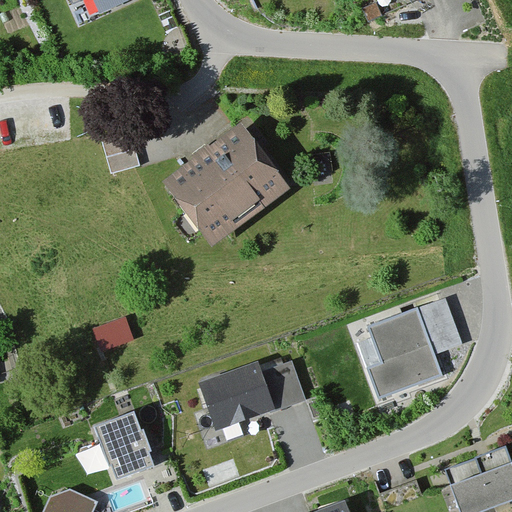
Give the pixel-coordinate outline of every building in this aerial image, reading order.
[(87,0),(95,18),(138,0),(87,0)] [(403,0),(408,8),(424,0),(403,0)] [(154,194),(201,255),(281,193),(233,132),(154,194)] [(355,346),(377,403),(442,378),(435,359),(461,349),(442,301),(365,330),(369,341),(355,346)] [(127,315),(98,325),(104,342),(133,331),(127,315)] [(192,389),(211,439),(307,404),(292,366),(253,380),(249,368),(192,389)] [(87,435),(107,487),(151,470),(131,418),(87,435)] [(442,489),(449,511),(488,511),(511,504),(511,479),(508,467),(442,489)] [(66,496),(47,504),(42,511),(95,511),(96,510),(66,496)]
